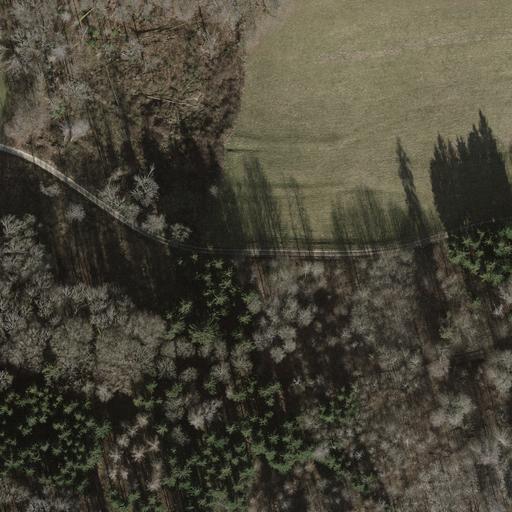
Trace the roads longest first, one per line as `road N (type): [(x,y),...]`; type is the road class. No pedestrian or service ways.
road 1 (track): [(511,219),(365,253),(186,248),(151,237),(0,146)]
road 2 (track): [(46,12),(61,60),(105,105),(157,133),(245,144)]
road 3 (track): [(105,105),(121,137),(152,167),(184,182),(239,189)]
